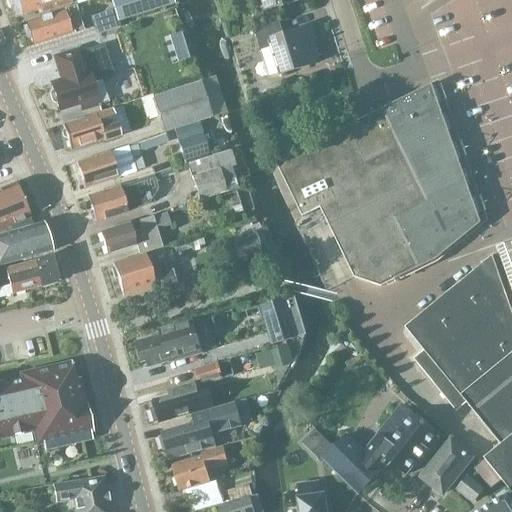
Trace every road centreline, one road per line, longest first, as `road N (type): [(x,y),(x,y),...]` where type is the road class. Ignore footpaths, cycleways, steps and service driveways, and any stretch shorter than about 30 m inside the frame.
road 1 (tertiary): [(88,304),(0,81)]
road 2 (tertiary): [(143,511),(88,304)]
road 3 (residential): [(476,49),(377,77),(361,66),(340,0)]
